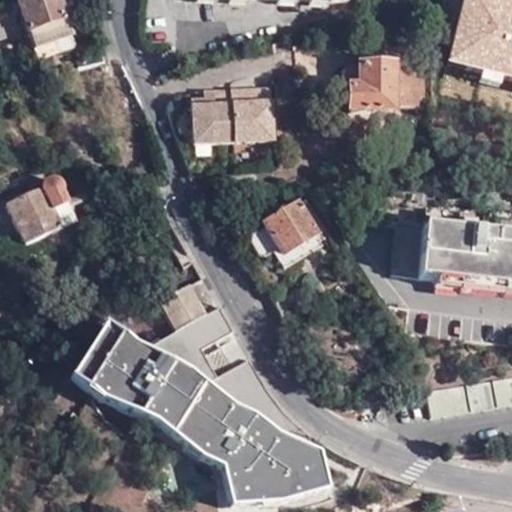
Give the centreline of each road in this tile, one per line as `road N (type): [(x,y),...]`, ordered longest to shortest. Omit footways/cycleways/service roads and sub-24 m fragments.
road 1 (residential): [(126,0),(127,42),(146,97),(217,266),(290,392),(345,436),(411,469),(511,487)]
road 2 (unknown): [(146,97),(278,75)]
